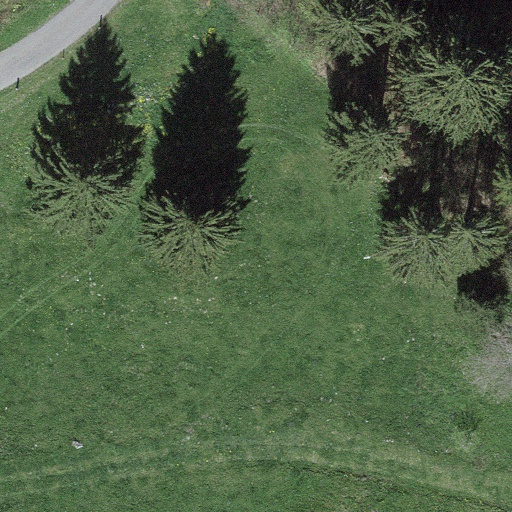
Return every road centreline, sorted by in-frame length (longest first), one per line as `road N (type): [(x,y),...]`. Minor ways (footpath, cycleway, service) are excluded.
road 1 (track): [(0,479),(260,446),(511,494)]
road 2 (unclassified): [(0,74),(101,0)]
